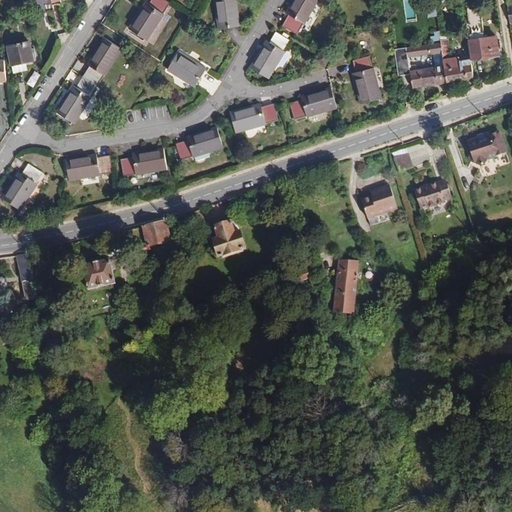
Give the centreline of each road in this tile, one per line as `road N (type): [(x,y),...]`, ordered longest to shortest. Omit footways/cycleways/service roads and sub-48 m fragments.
road 1 (primary): [(0,245),(190,201),(511,89)]
road 2 (residential): [(22,129),(62,145),(169,127),(207,110),(228,89)]
road 3 (residential): [(22,129),(103,0)]
